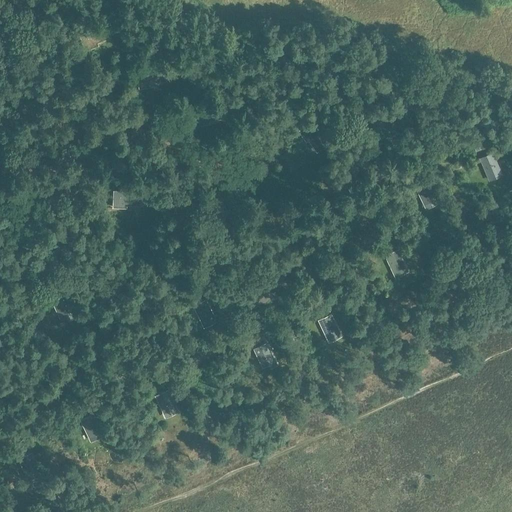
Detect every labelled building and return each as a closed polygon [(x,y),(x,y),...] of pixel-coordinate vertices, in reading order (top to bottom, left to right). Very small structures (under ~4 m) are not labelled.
[(105,24),(79,34),(85,50),(98,45),(97,43),(110,37),(105,24)] [(163,67),(136,71),(139,88),(152,86),(152,83),(165,81),(163,67)] [(220,104),(193,109),(195,126),(209,124),(209,121),(222,118),(220,104)] [(327,144),(312,121),(298,130),(305,142),(308,140),(316,152),(327,144)] [(502,175),(492,153),(479,158),(487,177),(494,175),(495,178),(502,175)] [(438,203),(427,181),(415,187),(424,206),(430,202),(432,206),(438,203)] [(141,191),(113,190),(112,207),(126,208),(126,205),(140,206),(141,191)] [(407,271),(397,249),(384,256),(393,274),(400,272),(401,275),(407,271)] [(64,295),(51,301),(60,320),(67,317),(68,320),(75,317),(64,295)] [(216,320),(206,299),(193,305),(201,324),(208,321),(210,325),(216,320)] [(340,337),(330,314),(317,320),(326,338),(333,336),(334,339),(340,337)] [(276,364),(266,342),(253,348),(261,367),(269,364),(270,367),(276,364)] [(172,415),(177,411),(168,390),(155,396),(163,414),(170,411),(172,415)] [(97,439),(103,436),(93,413),(80,420),(88,438),(95,436),(97,439)] [(35,478),(41,475),(31,452),(18,458),(26,477),(33,475),(35,478)]
